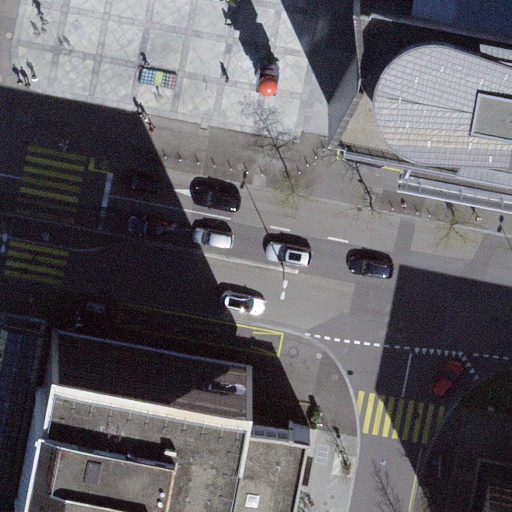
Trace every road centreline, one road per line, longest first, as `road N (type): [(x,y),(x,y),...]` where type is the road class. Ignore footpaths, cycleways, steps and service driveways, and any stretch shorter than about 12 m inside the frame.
road 1 (tertiary): [(424,290),(0,220)]
road 2 (residential): [(424,290),(381,511)]
